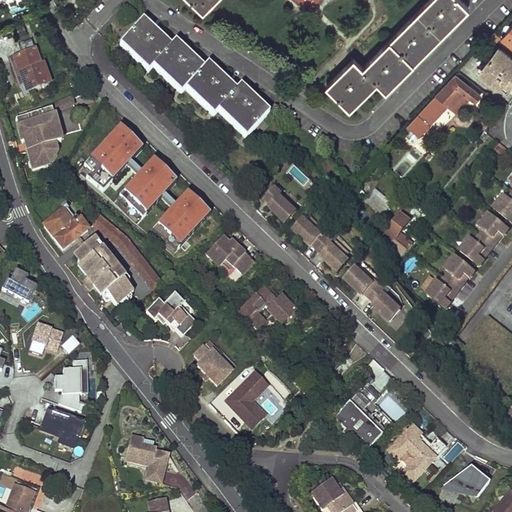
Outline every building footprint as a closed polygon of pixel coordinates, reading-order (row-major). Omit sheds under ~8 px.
[(194,0),(205,10),(214,0),(194,0)] [(297,0),(308,12),(321,0),(297,0)] [(356,61),(328,90),(352,112),(379,84),(388,92),(426,54),(448,31),(463,16),(470,9),(461,0),(433,0),(365,70),(356,61)] [(144,22),(120,46),(147,73),(152,68),(179,95),(184,90),(211,118),(217,112),(245,140),(268,117),(240,89),(235,94),(208,67),(202,72),(187,57),(175,45),(170,49),(156,35),(144,22)] [(511,27),(502,41),(511,49),(511,27)] [(493,34),(489,38),(496,43),(499,39),(493,34)] [(18,46),(22,56),(35,52),(32,42),(18,46)] [(511,82),(511,58),(498,48),(479,72),(506,91),(511,82)] [(15,59),(26,93),(49,85),(38,51),(35,52),(22,56),(15,59)] [(453,76),(405,128),(417,139),(447,106),(449,108),(462,94),(470,99),(474,103),(480,96),(453,76)] [(449,108),(456,114),(470,99),(462,94),(449,108)] [(71,106),(69,98),(41,107),(43,114),(49,112),(71,106)] [(54,125),(49,112),(43,114),(18,121),(24,143),(27,142),(34,169),(51,164),(53,160),(55,161),(58,155),(55,144),(58,142),(56,136),(60,133),(57,124),(54,125)] [(498,143),(493,150),(502,157),(507,150),(498,143)] [(141,157),(133,167),(137,171),(145,161),(141,157)] [(125,159),(113,173),(125,184),(130,179),(137,185),(132,191),(139,197),(162,170),(158,166),(155,164),(152,167),(145,161),(137,171),(133,167),(125,159)] [(328,161),(320,170),(335,184),(337,182),(344,189),(352,180),(345,174),(342,176),(328,161)] [(306,191),(313,184),(294,166),(287,173),(306,191)] [(162,170),(139,197),(147,204),(151,198),(157,203),(152,209),(166,221),(178,207),(170,200),(166,197),(174,187),(167,180),(170,177),(162,170)] [(511,184),(510,186),(511,187),(511,191),(505,200),(501,198),(491,210),(511,226),(511,225),(511,184)] [(174,187),(166,197),(170,200),(178,190),(174,187)] [(276,189),(265,201),(270,206),(274,210),(272,212),(286,225),(297,213),(280,197),(282,195),(276,189)] [(364,196),(358,189),(350,196),(356,203),(364,196)] [(393,205),(376,190),(360,205),(366,209),(368,207),(382,219),(393,205)] [(347,194),(340,201),(351,213),(359,206),(356,203),(350,196),(347,194)] [(151,198),(147,204),(152,209),(157,203),(151,198)] [(223,217),(210,204),(194,220),(206,231),(195,241),(202,248),(212,238),(229,222),(223,217)] [(44,226),(63,250),(72,243),(77,239),(87,231),(79,221),(76,223),(65,209),(44,226)] [(402,215),(381,241),(389,248),(387,250),(400,260),(412,246),(399,236),(410,222),(402,215)] [(508,232),(488,216),(478,228),(481,231),(472,243),(468,240),(458,252),(478,268),(484,262),(483,262),(480,259),(490,247),(499,235),(502,238),(503,238),(508,232)] [(100,219),(91,229),(116,250),(152,294),(163,285),(125,239),(100,219)] [(299,237),(307,244),(309,242),(313,246),(318,251),(329,239),(323,234),(321,236),(305,220),(293,232),(299,237)] [(499,235),(490,247),(493,250),(502,238),(499,235)] [(85,248),(77,239),(72,243),(80,252),(85,248)] [(236,270),(242,276),(248,269),(246,268),(252,262),(235,247),(230,242),(228,245),(222,239),(206,256),(219,268),(225,262),(227,260),(237,268),(235,270),(236,270)] [(329,239),(318,251),(323,256),(327,260),(325,262),(327,263),(339,275),(350,262),(333,246),(335,244),(329,239)] [(89,244),(85,248),(93,257),(97,254),(89,244)] [(490,247),(480,259),(483,262),(493,250),(490,247)] [(80,252),(75,255),(83,265),(79,268),(88,279),(92,276),(99,284),(95,287),(103,296),(105,295),(109,300),(115,307),(128,297),(122,290),(117,284),(120,282),(97,254),(93,257),(85,248),(80,252)] [(410,271),(419,261),(411,254),(403,265),(410,271)] [(75,255),(72,258),(79,268),(83,265),(75,255)] [(474,274),(454,258),(444,271),(447,273),(438,285),(435,282),(424,295),(445,311),(450,304),(446,302),(465,278),(469,281),(474,274)] [(237,268),(227,260),(225,262),(235,271),(236,270),(235,270),(237,268)] [(79,268),(77,270),(85,281),(82,284),(88,292),(92,289),(100,299),(101,297),(104,301),(108,301),(109,300),(105,295),(103,296),(95,287),(99,284),(92,276),(88,279),(79,268)] [(356,269),(345,280),(350,285),(358,293),(360,291),(364,294),(369,299),(381,288),(375,282),(373,284),(356,269)] [(33,292),(13,270),(0,283),(0,295),(15,311),(33,292)] [(390,323),(401,311),(384,295),(386,293),(381,288),(369,299),(375,304),(379,308),(377,310),(379,312),(390,323)] [(263,290),(239,313),(256,331),(264,323),(255,314),(263,306),(281,325),(295,312),(286,304),(281,298),(276,303),(263,290)] [(182,338),(195,325),(187,317),(179,309),(183,305),(173,295),(163,306),(158,301),(145,313),(153,321),(155,319),(157,317),(164,324),(169,329),(173,325),(176,328),(174,330),(182,338)] [(183,305),(179,309),(187,317),(192,313),(184,304),(183,305)] [(454,337),(446,347),(511,400),(511,399),(511,334),(489,316),(465,346),(454,337)] [(164,324),(157,317),(155,319),(163,326),(164,324)] [(180,340),(182,338),(174,330),(176,328),(173,325),(169,329),(180,340)] [(55,352),(61,336),(36,328),(28,353),(41,357),(44,348),(55,352)] [(78,347),(71,339),(60,349),(67,357),(78,347)] [(231,374),(218,360),(212,354),(215,351),(208,344),(193,358),(200,364),(197,367),(216,388),(231,374)] [(220,357),(215,351),(212,354),(218,360),(220,357)] [(372,383),(380,390),(392,377),(373,361),(368,366),(378,376),(372,383)] [(58,405),(81,414),(84,406),(78,404),(78,396),(84,396),(84,371),(86,371),(86,363),(72,363),(72,371),(62,372),(62,378),(54,379),(54,392),(61,392),(61,396),(58,405)] [(268,371),(263,376),(286,398),(291,393),(268,371)] [(252,377),(225,403),(233,411),(235,411),(238,409),(241,413),(237,416),(251,430),(264,418),(251,404),(266,389),(256,378),(252,377)] [(338,415),(333,420),(344,430),(342,433),(352,443),(355,441),(366,452),(393,424),(374,405),(379,399),(377,397),(366,386),(338,414),(338,415)] [(386,388),(377,397),(379,399),(388,390),(386,388)] [(83,424),(47,410),(39,430),(53,436),(54,433),(62,436),(59,444),(73,449),(83,424)] [(411,427),(388,451),(397,461),(407,451),(416,460),(407,470),(416,479),(446,448),(437,439),(430,446),(425,451),(416,442),(421,437),(411,427)] [(54,433),(53,436),(51,441),(59,444),(62,436),(54,433)] [(430,446),(421,437),(416,442),(425,451),(430,446)] [(131,439),(128,450),(130,451),(138,453),(136,463),(149,466),(145,481),(161,485),(166,465),(161,463),(163,456),(154,454),(155,451),(152,450),(153,445),(131,439)] [(231,462),(236,457),(229,450),(224,455),(231,462)] [(138,453),(130,451),(127,461),(136,463),(138,453)] [(476,497),(485,480),(463,469),(437,498),(476,497)] [(266,485),(258,477),(255,481),(262,489),(266,485)] [(330,480),(310,494),(322,511),(326,508),(328,511),(343,511),(352,506),(341,490),(339,492),(330,480)] [(2,511),(0,511),(31,511),(40,493),(20,488),(9,511),(2,511)] [(506,496),(493,511),(511,511),(511,494),(511,495),(508,499),(506,496)] [(166,511),(164,501),(147,504),(148,511),(166,511)]
